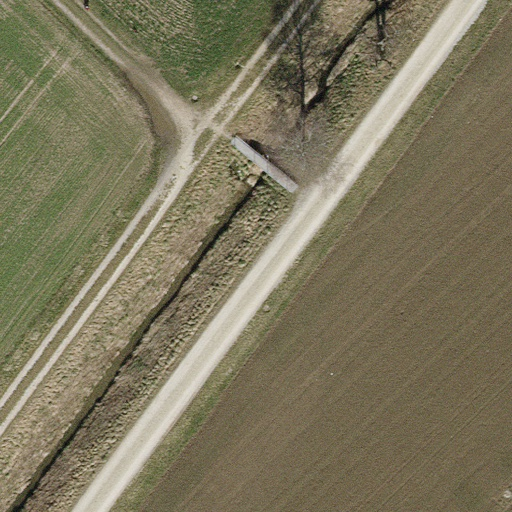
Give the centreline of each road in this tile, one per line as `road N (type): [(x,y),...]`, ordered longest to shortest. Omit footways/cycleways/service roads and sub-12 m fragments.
road 1 (track): [(92,511),(469,0)]
road 2 (track): [(0,442),(317,0)]
road 3 (track): [(79,0),(221,132)]
